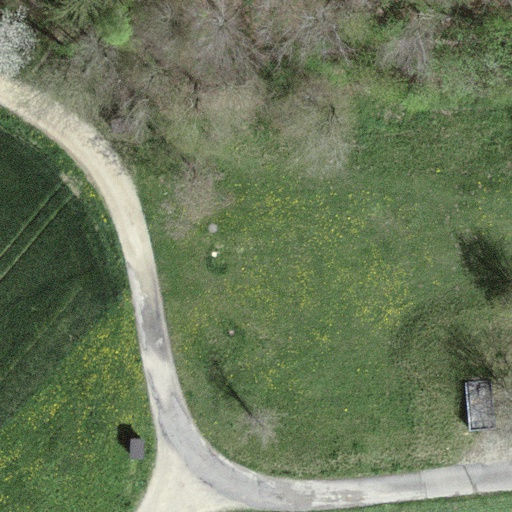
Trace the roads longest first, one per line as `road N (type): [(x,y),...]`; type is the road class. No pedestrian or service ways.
road 1 (track): [(0,89),(83,144),(117,186),(170,408),(203,468)]
road 2 (track): [(203,468),(286,495),(511,477)]
